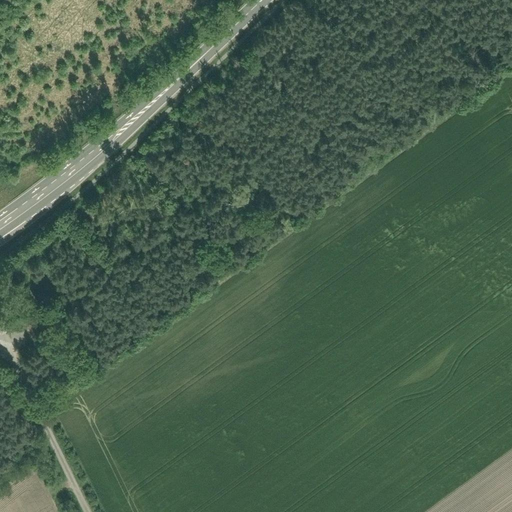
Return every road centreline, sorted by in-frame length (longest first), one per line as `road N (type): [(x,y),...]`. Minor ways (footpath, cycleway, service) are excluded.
road 1 (primary): [(0,227),(124,131),(265,0)]
road 2 (unclassified): [(86,511),(0,334)]
